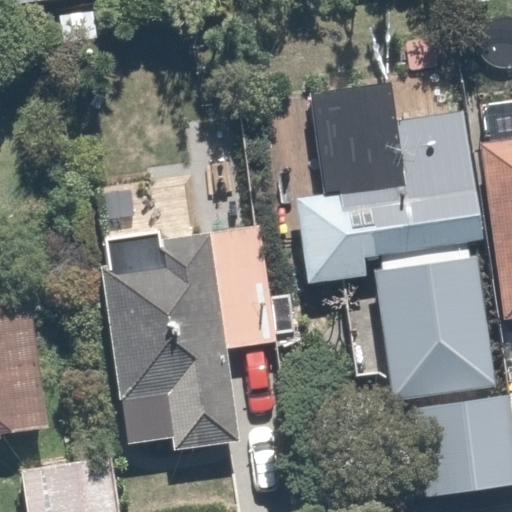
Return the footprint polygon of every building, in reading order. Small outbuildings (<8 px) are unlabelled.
[(424,107),(391,110),(388,85),(304,94),(314,194),(297,196),(307,294),(374,287),(371,260),(479,249),(466,123),(426,128),(424,107)] [(511,130),(476,135),(498,321),(511,319),(511,130)] [(126,448),(244,430),(233,352),(272,347),(254,221),(97,244),(126,448)] [(386,401),(494,390),(479,249),(371,260),(374,287),(386,401)] [(0,296),(0,436),(45,430),(25,293),(0,296)] [(511,387),(494,390),(386,401),(395,491),(511,479),(511,387)] [(106,511),(99,454),(16,464),(21,511),(106,511)]
